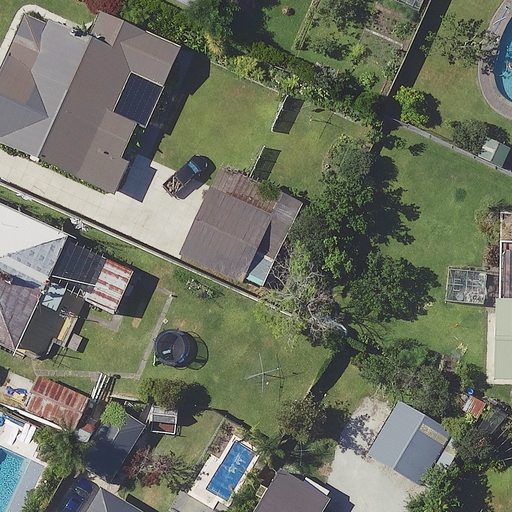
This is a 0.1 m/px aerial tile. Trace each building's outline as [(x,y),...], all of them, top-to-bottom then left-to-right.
[(425,0),(392,0),(375,41),(403,53),(425,0)] [(93,50),(33,22),(0,94),(0,148),(114,200),(177,60),(104,27),(93,50)] [(297,235),(216,199),(189,259),(270,295),(297,235)] [(74,248),(0,213),(0,348),(22,359),(74,248)] [(511,391),(511,214),(509,214),(502,391),(511,391)] [(102,406),(12,369),(0,398),(0,404),(88,441),(102,406)] [(455,441),(400,410),(372,461),(427,492),(455,441)] [(144,511),(91,481),(73,511),(144,511)] [(335,511),(284,481),(265,511),(335,511)]
